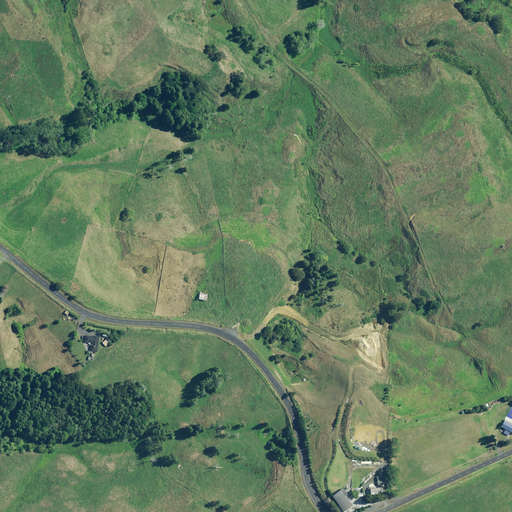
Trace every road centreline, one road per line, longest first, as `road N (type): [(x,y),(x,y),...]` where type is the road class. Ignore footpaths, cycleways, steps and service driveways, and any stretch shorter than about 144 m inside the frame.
road 1 (tertiary): [(325,511),(308,482),(291,410),(243,346),(207,328),(99,318),(0,247)]
road 2 (unclassified): [(381,511),(511,452)]
